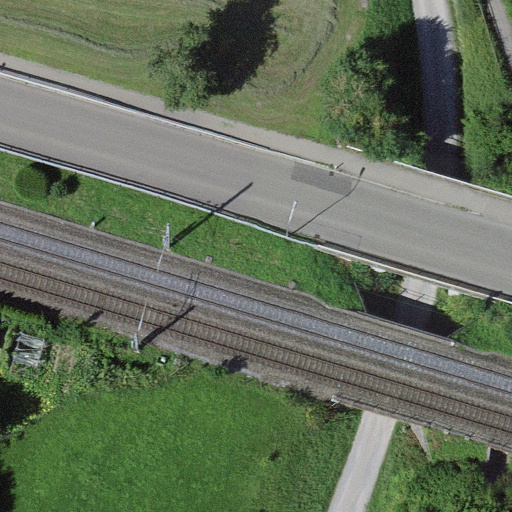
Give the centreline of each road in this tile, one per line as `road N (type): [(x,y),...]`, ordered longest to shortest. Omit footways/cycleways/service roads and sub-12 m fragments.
road 1 (unclassified): [(0,110),(511,254)]
road 2 (track): [(351,511),(424,282),(444,123),(435,0)]
